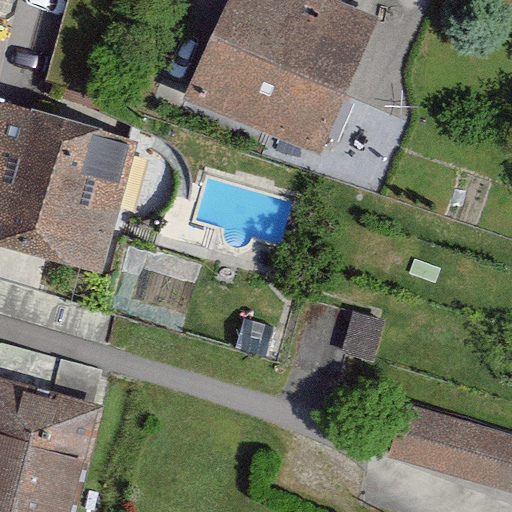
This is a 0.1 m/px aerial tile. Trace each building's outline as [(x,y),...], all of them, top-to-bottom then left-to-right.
[(127,0),(78,0),(56,87),(102,99),(127,0)] [(354,0),(250,0),(201,107),(323,156),(390,25),(351,9),(354,0)] [(143,149),(15,112),(0,163),(0,282),(47,296),(56,266),(105,280),(143,149)] [(116,316),(47,296),(0,282),(0,316),(107,348),(116,316)] [(83,511),(118,384),(8,355),(0,386),(0,511),(83,511)] [(511,445),(417,418),(404,463),(511,494),(511,445)]
